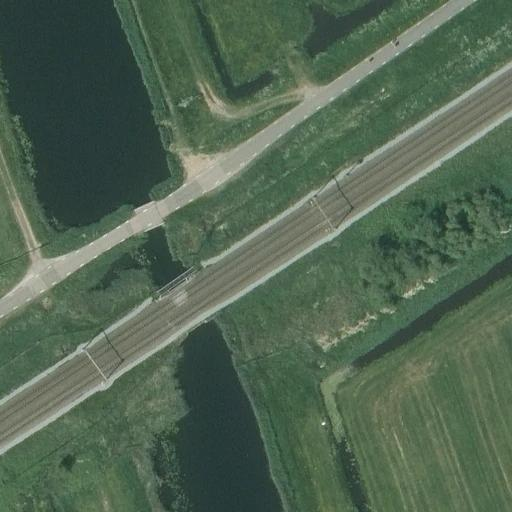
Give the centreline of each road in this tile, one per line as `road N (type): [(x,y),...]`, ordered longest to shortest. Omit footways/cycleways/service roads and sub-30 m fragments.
road 1 (tertiary): [(0,311),(164,209),(467,0)]
road 2 (track): [(191,49),(217,104),(231,113),(329,95)]
road 3 (track): [(42,284),(0,163)]
